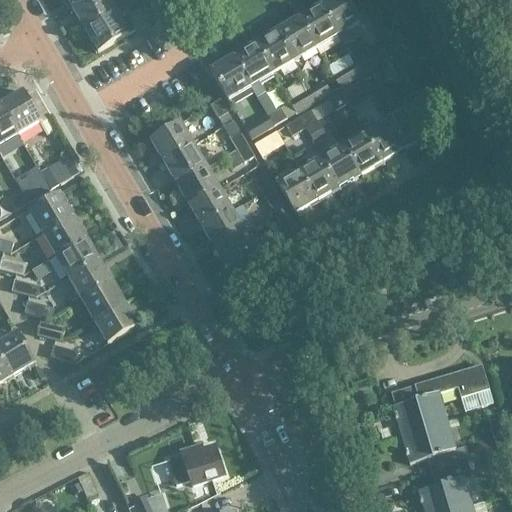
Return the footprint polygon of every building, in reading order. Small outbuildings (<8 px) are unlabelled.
[(64,0),(71,11),(89,0),(64,0)] [(89,0),(71,11),(84,33),(115,14),(109,4),(106,0),(89,0)] [(160,0),(150,6),(158,19),(168,14),(160,0)] [(337,40),(359,26),(343,0),(333,0),(318,9),(337,40)] [(297,22),(315,53),(337,40),(318,9),(297,22)] [(115,14),(84,33),(98,55),(129,37),(115,14)] [(275,35),(294,65),(315,53),(297,22),(275,35)] [(254,47),(272,78),(280,73),(294,65),(275,35),(254,47)] [(260,86),(272,78),(254,47),(233,60),(251,91),(257,101),(266,96),(260,86)] [(377,53),(367,59),(353,68),(359,78),(383,63),(377,53)] [(251,91),(233,60),(210,73),(228,104),(251,91)] [(340,89),(359,78),(353,68),(334,79),(340,89)] [(378,87),(391,79),(385,69),(372,77),(378,87)] [(310,93),(316,103),(330,95),(323,85),(310,93)] [(341,96),(347,106),(360,98),(355,87),(341,96)] [(296,115),(303,111),(316,103),(310,93),(290,105),(296,115)] [(0,107),(19,138),(41,125),(23,94),(0,107)] [(347,106),(341,96),(328,103),(334,113),(347,106)] [(38,98),(29,103),(41,125),(51,119),(38,98)] [(217,121),(227,115),(219,102),(210,108),(217,121)] [(0,107),(0,149),(19,138),(0,107)] [(385,122),(404,153),(426,140),(408,108),(385,122)] [(267,118),(273,129),(286,121),(280,111),(267,118)] [(298,121),(304,131),(317,123),(311,113),(298,121)] [(304,131),(298,121),(285,129),(291,139),(304,131)] [(404,153),(385,122),(364,135),(382,166),(404,153)] [(163,166),(194,148),(180,125),(150,143),(163,166)] [(261,136),(255,125),(245,131),(251,142),(261,136)] [(228,139),(236,152),(246,146),(238,133),(228,139)] [(382,166),(364,135),(342,147),(361,178),(382,166)] [(260,157),(273,149),(267,139),(254,147),(260,157)] [(254,159),(246,146),(236,152),(244,165),(254,159)] [(321,160),(339,191),(361,178),(342,147),(321,160)] [(163,166),(176,187),(206,169),(194,148),(163,166)] [(299,173),(318,204),(339,191),(321,160),(299,173)] [(49,170),(54,177),(60,187),(73,179),(63,162),(49,170)] [(176,187),(189,209),(219,191),(206,169),(176,187)] [(318,204),(299,173),(277,186),(295,217),(318,204)] [(254,182),(262,195),(272,189),(264,176),(254,182)] [(30,205),(43,197),(37,187),(23,195),(30,205)] [(262,195),(269,208),(275,217),(285,211),(272,189),(262,195)] [(189,209),(201,231),(232,213),(219,191),(189,209)] [(17,213),(30,205),(23,195),(10,203),(17,213)] [(29,215),(43,237),(74,219),(60,196),(29,215)] [(275,217),(280,227),(288,239),(298,234),(285,211),(275,217)] [(201,231),(214,253),(245,234),(232,213),(201,231)] [(74,219),(43,237),(56,259),(87,241),(74,219)] [(245,234),(214,253),(228,275),(258,257),(245,234)] [(0,253),(10,257),(13,245),(0,241),(0,253)] [(56,259),(69,281),(100,262),(87,241),(56,259)] [(0,272),(23,278),(26,267),(1,260),(0,265),(0,272)] [(100,262),(69,281),(81,302),(113,284),(100,262)] [(36,300),(39,288),(15,282),(12,294),(36,300)] [(81,302),(94,324),(125,306),(113,284),(81,302)] [(49,322),(52,310),(27,304),(24,315),(49,322)] [(125,306),(94,324),(108,347),(139,328),(125,306)] [(62,343),(65,332),(40,325),(37,337),(62,343)] [(18,335),(0,345),(0,356),(14,379),(36,366),(18,335)] [(75,366),(78,354),(53,348),(51,360),(75,366)] [(0,387),(14,379),(0,356),(0,387)] [(482,370),(478,371),(388,398),(400,439),(445,425),(437,398),(458,392),(464,414),(492,407),(482,370)] [(445,425),(400,439),(408,467),(453,454),(445,425)] [(168,464),(176,488),(190,484),(192,490),(224,479),(215,451),(204,454),(202,450),(181,457),(182,460),(168,464)] [(371,479),(373,491),(394,487),(392,475),(371,479)] [(421,511),(461,511),(471,509),(462,481),(417,494),(421,511)] [(77,485),(69,489),(74,498),(82,493),(77,485)] [(135,511),(152,511),(145,499),(132,505),(135,511)]
